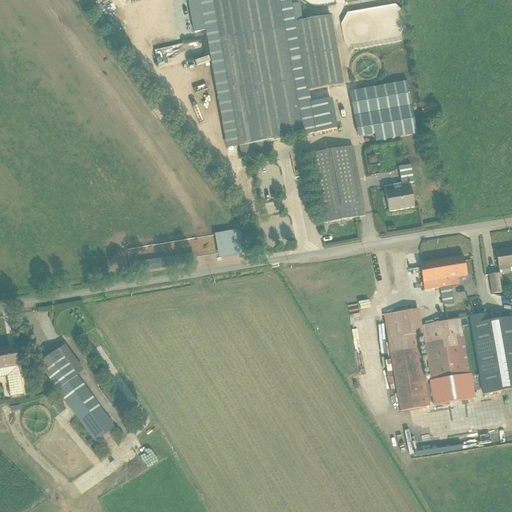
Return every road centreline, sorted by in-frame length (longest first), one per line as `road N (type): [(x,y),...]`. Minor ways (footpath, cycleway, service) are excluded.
road 1 (unclassified): [(0,306),(511,221)]
road 2 (unknown): [(374,243),(383,291),(370,340),(391,413),(511,407)]
road 3 (unknown): [(292,204),(260,209),(242,198),(148,69),(139,24)]
